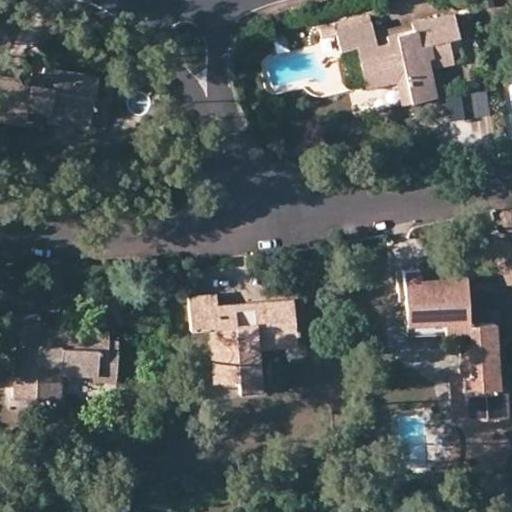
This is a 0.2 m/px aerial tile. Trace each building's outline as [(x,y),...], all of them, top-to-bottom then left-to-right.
[(415,101),(436,96),(427,59),(419,61),(416,47),(427,45),(432,66),(452,62),(447,40),(457,38),(452,14),(413,23),(416,32),(389,38),(387,30),(375,32),(373,25),(323,36),(326,46),(340,42),(344,56),(358,52),(366,86),(398,79),(409,77),(415,101)] [(49,112),(89,119),(97,75),(47,67),(45,73),(44,82),(31,79),(0,73),(0,117),(22,121),(25,108),(49,112)] [(44,82),(45,73),(32,71),(31,79),(44,82)] [(404,103),(415,101),(409,77),(398,79),(404,103)] [(482,90),(460,94),(464,116),(486,112),(482,90)] [(46,122),(88,129),(89,119),(49,112),(46,122)] [(501,265),(511,264),(511,220),(499,221),(501,265)] [(501,280),(511,279),(511,264),(501,265),(501,280)] [(414,270),(415,278),(438,277),(438,269),(414,270)] [(399,300),(400,324),(438,323),(439,334),(463,333),(463,325),(461,276),(438,277),(415,278),(414,270),(398,270),(399,300)] [(258,345),(296,343),(293,307),(281,309),(280,300),(257,302),(257,310),(237,311),(236,303),(216,304),(215,295),(188,297),(190,329),(213,328),(217,381),(238,380),(239,393),(262,391),(258,345)] [(281,309),(293,307),(292,299),(280,300),(281,309)] [(257,310),(257,302),(236,303),(237,311),(257,310)] [(34,391),(34,400),(59,400),(59,371),(93,372),(92,379),(116,380),(118,330),(39,328),(40,315),(10,314),(8,344),(15,344),(14,390),(34,391)] [(406,333),(439,334),(438,323),(400,324),(406,333)] [(494,324),(463,325),(463,333),(464,345),(458,346),(458,364),(459,395),(462,395),(462,404),(449,404),(450,424),(506,422),(505,391),(495,391),(494,324)] [(34,391),(14,390),(13,399),(34,400),(34,391)]
